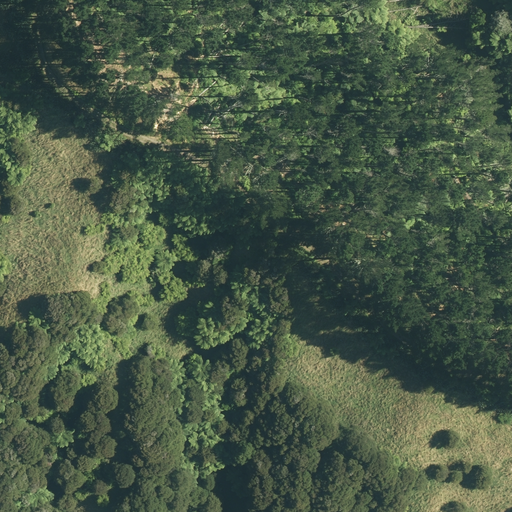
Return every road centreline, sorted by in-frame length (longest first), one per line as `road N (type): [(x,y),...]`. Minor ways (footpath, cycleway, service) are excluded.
road 1 (track): [(29,0),(58,84),(116,124),(228,179),(408,343),(511,391)]
road 2 (track): [(511,336),(480,314),(438,250),(423,223),(406,143),(381,98),(346,62),(348,19),(358,0)]
